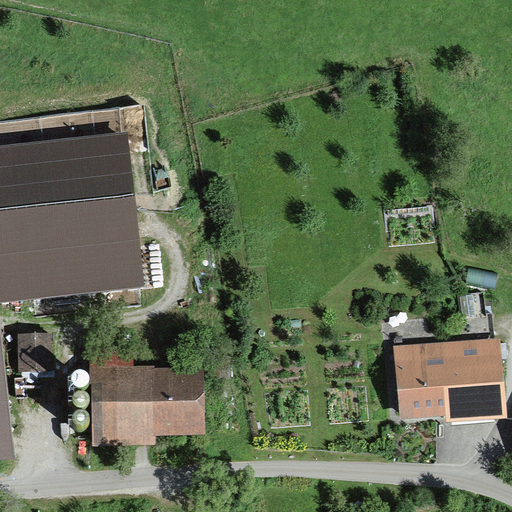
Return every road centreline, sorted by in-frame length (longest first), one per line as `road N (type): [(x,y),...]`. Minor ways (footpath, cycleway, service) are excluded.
road 1 (unclassified): [(0,486),(357,468),(475,480),(511,496)]
road 2 (track): [(475,480),(476,463),(511,425),(511,334)]
